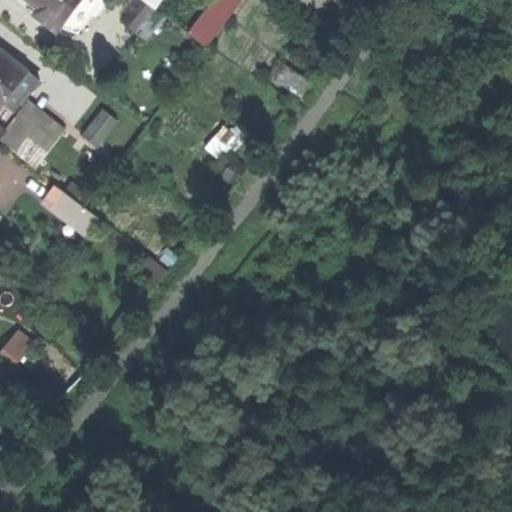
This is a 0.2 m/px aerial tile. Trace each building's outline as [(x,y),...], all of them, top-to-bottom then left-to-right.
[(58,31),(60,28),(82,0),(29,0),(43,10),(38,17),(58,31)] [(100,8),(89,0),(82,0),(60,28),(78,37),(100,8)] [(166,16),(156,9),(144,0),(131,0),(139,5),(134,11),(132,10),(123,22),(147,41),(166,16)] [(162,0),(144,0),(156,9),(162,0)] [(216,0),(191,34),(206,46),(242,0),(241,0),(216,0)] [(0,107),(4,102),(28,71),(0,49),(0,107)] [(40,80),(28,71),(4,102),(15,109),(22,100),(40,80)] [(82,136),(97,148),(118,122),(103,110),(82,136)] [(38,125),(21,113),(8,129),(0,140),(0,141),(35,168),(48,152),(29,137),(38,125)] [(45,115),(38,125),(29,137),(48,152),(64,130),(45,115)] [(0,140),(8,129),(0,123),(0,140)] [(98,217),(56,186),(42,204),(85,236),(98,217)] [(167,271),(149,259),(137,277),(155,289),(167,271)] [(0,355),(14,365),(33,342),(19,331),(0,355)]
